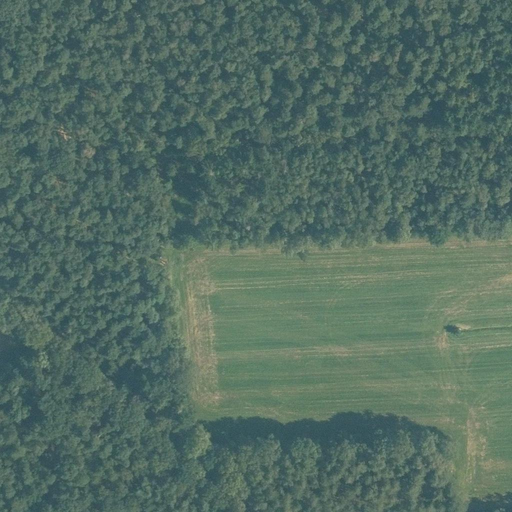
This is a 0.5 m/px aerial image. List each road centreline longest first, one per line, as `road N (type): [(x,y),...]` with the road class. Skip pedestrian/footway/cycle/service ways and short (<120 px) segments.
road 1 (unclassified): [(265,511),(0,280)]
road 2 (track): [(97,366),(0,462)]
